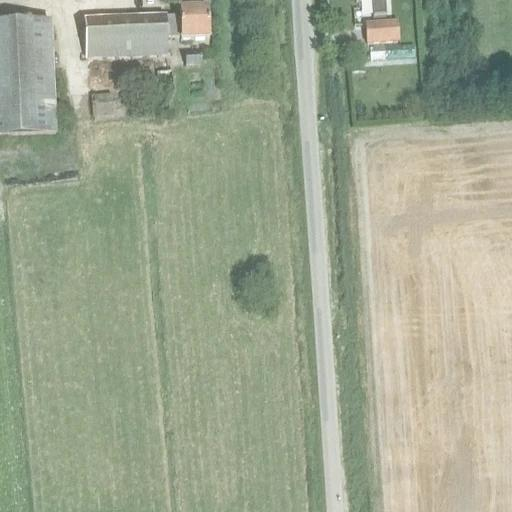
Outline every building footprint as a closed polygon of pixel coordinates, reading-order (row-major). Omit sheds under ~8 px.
[(371,0),(372,19),(385,18),(383,0),(371,0)] [(164,19),(85,23),(86,62),(167,58),(166,41),(180,40),(180,43),(209,42),(207,10),(179,11),(179,19),(164,19)] [(397,24),(365,26),(366,46),(398,44),(397,24)] [(0,139),(54,138),(50,25),(0,27),(0,139)] [(185,69),(201,68),(200,57),(184,57),(185,69)] [(156,75),(157,94),(173,94),(172,74),(156,75)] [(111,98),(91,100),(93,120),(112,119),(111,98)]
